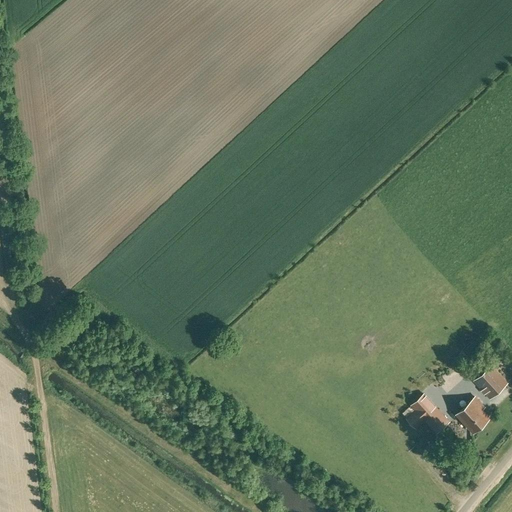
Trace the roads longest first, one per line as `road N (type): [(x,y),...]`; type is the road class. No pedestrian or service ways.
road 1 (track): [(0,98),(50,511)]
road 2 (track): [(0,317),(53,366),(257,511)]
